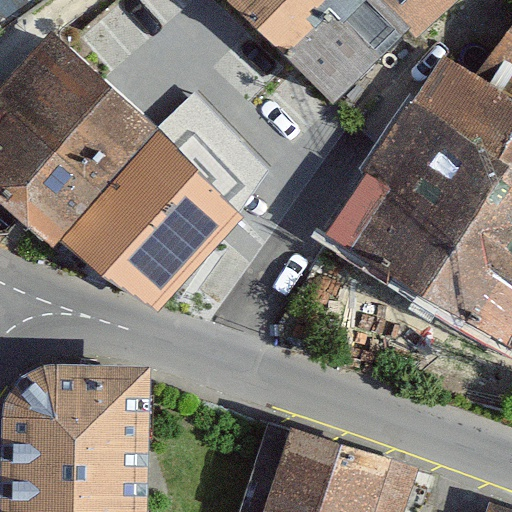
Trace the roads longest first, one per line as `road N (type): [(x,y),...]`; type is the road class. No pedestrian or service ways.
road 1 (residential): [(191,352),(302,186),(157,0)]
road 2 (residential): [(511,464),(191,352)]
road 3 (unknown): [(427,15),(302,186)]
road 4 (residential): [(191,352),(0,299)]
